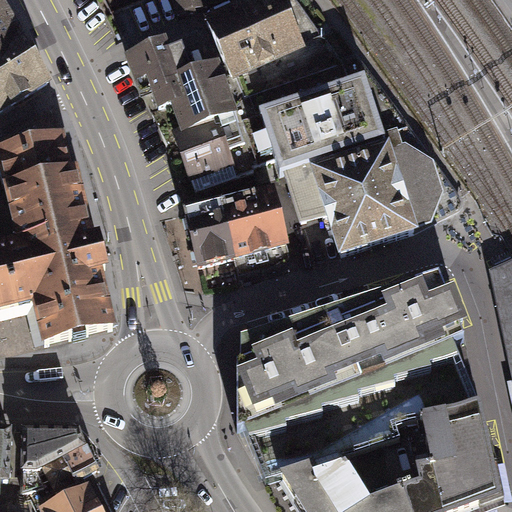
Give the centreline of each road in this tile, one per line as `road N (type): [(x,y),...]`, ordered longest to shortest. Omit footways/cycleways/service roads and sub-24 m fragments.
road 1 (residential): [(192,360),(209,330),(232,315),(459,245),(483,312),(511,451)]
road 2 (primary): [(76,81),(132,237)]
